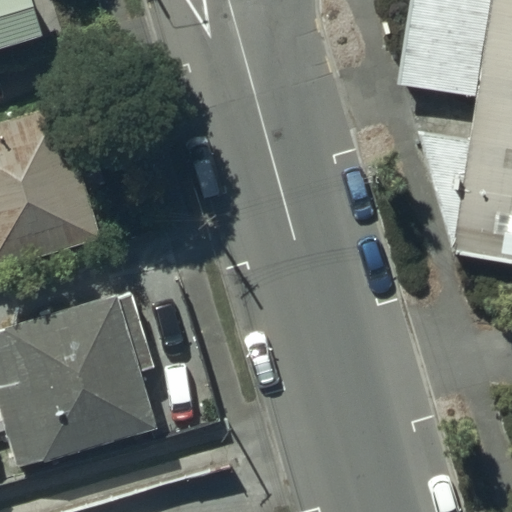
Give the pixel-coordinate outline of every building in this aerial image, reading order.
[(0,0),(0,29),(34,19),(28,0),(0,0)] [(473,89),(485,0),(406,0),(394,76),(473,89)] [(449,237),(511,247),(511,0),(485,0),(473,89),(449,237)] [(0,256),(97,226),(55,88),(0,105),(0,256)] [(119,291),(0,323),(0,425),(12,467),(157,427),(119,291)]
